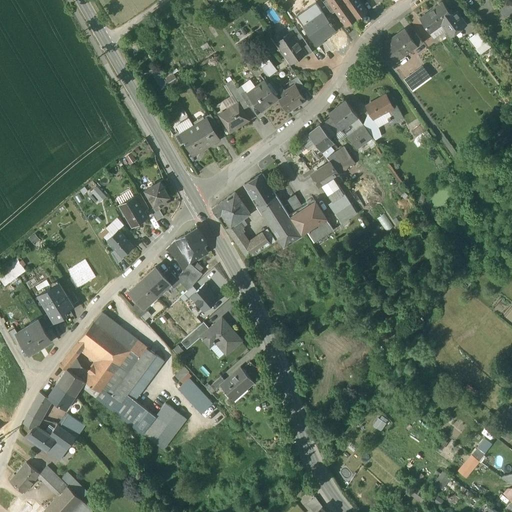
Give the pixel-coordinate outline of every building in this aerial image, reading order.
[(336,11),(328,0),(324,0),(322,2),(331,14),(336,11)] [(355,17),(343,0),(328,0),(336,11),(345,24),(355,17)] [(343,0),(355,17),(365,10),(358,0),(343,0)] [(503,1),(496,6),(500,12),(508,7),(503,1)] [(442,2),(431,10),(441,24),(452,16),(452,15),(442,2)] [(431,10),(419,18),(429,32),(438,26),(441,24),(431,10)] [(315,21),(304,29),(316,45),(324,40),(322,38),(335,29),(322,11),(313,17),(315,21)] [(452,16),(441,24),(450,36),(466,25),(456,12),(452,15),(452,16)] [(438,26),(429,32),(433,37),(442,31),(438,26)] [(405,29),(392,39),(404,54),(416,45),(410,37),(405,29)] [(469,39),(482,54),(492,46),(479,31),(469,39)] [(294,39),(290,33),(283,38),(284,39),(283,40),(284,41),(278,45),(291,63),(304,54),(305,54),(294,39)] [(423,43),(416,33),(410,37),(416,45),(417,47),(423,43)] [(312,52),(300,35),(294,39),(305,54),(304,54),(306,57),(312,52)] [(404,54),(392,39),(383,45),(394,61),(404,54)] [(210,55),(213,53),(207,43),(201,46),(203,51),(206,49),(210,55)] [(271,62),(263,67),(269,76),(277,71),(271,62)] [(415,73),(405,80),(413,91),(424,84),(415,73)] [(170,87),(178,81),(174,75),(165,80),(170,87)] [(297,77),(291,81),(294,86),(295,85),(300,92),(305,89),(297,77)] [(245,91),(247,94),(254,103),(259,111),(269,103),(270,105),(278,99),(264,81),(254,88),(250,82),(242,88),(244,91),(245,91)] [(294,86),(281,95),(283,98),(279,101),(286,112),(305,100),(300,92),(295,85),(294,86)] [(240,94),(237,88),(230,92),(237,104),(238,104),(242,111),(248,107),(240,94)] [(254,103),(247,94),(245,91),(244,91),(240,94),(248,107),(249,107),(254,103)] [(386,96),(366,107),(369,112),(373,119),(388,111),(393,108),(386,96)] [(346,102),(329,114),(332,118),(341,130),(344,134),(351,129),(350,128),(352,127),(354,130),(353,132),(347,137),(357,150),(373,139),(346,102)] [(237,104),(219,116),(229,134),(249,121),(242,111),(238,104),(237,104)] [(393,108),(388,111),(393,119),(395,122),(403,118),(396,106),(393,108)] [(388,111),(373,119),(378,128),(393,119),(388,111)] [(373,119),(369,112),(365,124),(376,139),(381,136),(379,131),(378,128),(373,119)] [(217,125),(210,114),(205,118),(206,121),(207,120),(212,129),(217,125)] [(341,130),(332,118),(325,122),(334,134),(341,130)] [(206,121),(194,128),(206,148),(219,140),(212,129),(207,120),(206,121)] [(333,143),(320,125),(308,135),(322,152),(330,146),(333,143)] [(181,135),(181,136),(186,144),(193,156),(206,148),(194,128),(181,135)] [(426,130),(416,138),(422,145),(432,138),(426,130)] [(180,133),(174,137),(181,148),(186,144),(181,136),(181,135),(180,133)] [(330,146),(322,152),(326,157),(334,151),(330,146)] [(344,148),(329,160),(331,163),(338,174),(355,163),(344,148)] [(331,163),(315,174),(326,191),(338,184),(343,181),(338,174),(331,163)] [(262,173),(245,186),(258,206),(276,195),(262,173)] [(159,182),(145,191),(155,208),(156,210),(157,209),(163,206),(160,201),(168,197),(159,182)] [(357,214),(338,184),(326,191),(333,202),(329,205),(341,224),(357,214)] [(98,187),(91,193),(96,199),(103,192),(98,187)] [(96,199),(90,204),(94,209),(107,197),(103,192),(96,199)] [(148,209),(139,193),(133,197),(134,199),(135,198),(143,212),(148,209)] [(234,194),(211,210),(217,218),(221,215),(230,228),(231,228),(239,222),(249,215),(234,194)] [(297,194),(285,200),(291,211),(303,204),(297,194)] [(289,216),(276,195),(258,206),(285,247),(302,235),(289,216)] [(134,199),(121,207),(132,226),(140,221),(139,219),(145,216),(143,212),(135,198),(134,199)] [(327,219),(314,199),(289,216),(302,235),(307,232),(327,219)] [(157,209),(156,210),(155,208),(150,211),(156,222),(163,218),(157,209)] [(327,219),(307,232),(314,242),(333,229),(327,219)] [(239,222),(231,228),(230,228),(226,230),(232,238),(240,232),(243,230),(243,228),(239,222)] [(198,227),(185,235),(185,236),(195,251),(204,246),(207,244),(198,227)] [(107,228),(98,235),(102,239),(104,237),(110,232),(107,228)] [(133,246),(118,230),(113,235),(107,240),(115,250),(121,257),(122,257),(133,246)] [(110,232),(104,237),(107,240),(113,235),(111,232),(110,232)] [(248,244),(240,232),(232,238),(240,249),(248,244)] [(248,244),(240,249),(248,261),(270,246),(265,237),(264,237),(262,234),(248,244)] [(185,236),(185,235),(175,241),(181,251),(189,264),(190,264),(209,253),(204,246),(195,251),(185,236)] [(175,241),(166,250),(175,258),(181,251),(175,241)] [(121,257),(115,250),(111,254),(117,265),(123,259),(122,257),(121,257)] [(189,264),(181,251),(175,258),(184,270),(190,264),(189,264)] [(85,259),(68,270),(72,276),(78,287),(96,277),(85,259)] [(17,260),(0,272),(0,278),(5,285),(25,270),(17,260)] [(194,268),(190,264),(184,270),(182,273),(185,276),(196,282),(198,279),(200,281),(204,276),(200,272),(194,268)] [(203,269),(197,264),(194,268),(200,272),(203,269)] [(165,278),(155,268),(142,280),(157,296),(170,285),(168,283),(168,282),(165,278)] [(179,282),(171,273),(165,278),(168,282),(168,283),(170,285),(174,289),(180,283),(179,282)] [(78,287),(72,276),(66,280),(71,290),(72,291),(78,287)] [(196,282),(185,276),(179,282),(180,283),(188,291),(190,289),(196,282)] [(157,296),(142,280),(129,292),(138,302),(142,307),(143,306),(145,308),(157,296)] [(59,282),(51,287),(51,286),(37,295),(48,313),(54,322),(67,314),(65,310),(73,305),(66,293),(59,281),(58,282),(59,282)] [(196,291),(190,297),(203,312),(218,299),(205,284),(196,291)] [(196,291),(193,287),(180,298),(183,303),(190,297),(196,291)] [(78,302),(72,291),(71,290),(66,293),(73,305),(78,302)] [(142,307),(138,302),(132,307),(140,316),(147,311),(145,308),(143,306),(142,307)] [(48,313),(43,316),(50,326),(55,323),(54,322),(48,313)] [(138,341),(101,313),(93,322),(131,350),(138,341)] [(50,326),(43,316),(38,319),(44,330),(50,326)] [(210,329),(201,337),(210,346),(216,341),(227,353),(242,340),(223,318),(210,329)] [(17,332),(16,333),(22,341),(29,354),(51,340),(44,330),(38,319),(37,320),(39,322),(32,327),(30,324),(17,332)] [(93,322),(79,341),(85,346),(101,357),(99,361),(114,373),(131,350),(93,322)] [(204,322),(186,337),(191,343),(200,335),(201,337),(210,329),(204,322)] [(14,328),(8,332),(16,345),(22,341),(16,333),(17,332),(14,328)] [(79,341),(65,358),(72,363),(85,346),(79,341)] [(114,373),(103,389),(121,402),(127,394),(155,354),(138,341),(131,350),(114,373)] [(155,354),(127,394),(135,399),(163,360),(155,354)] [(65,358),(60,366),(66,370),(67,368),(72,363),(65,358)] [(99,361),(85,380),(100,392),(103,389),(114,373),(99,361)] [(184,365),(174,374),(182,383),(188,377),(191,374),(184,365)] [(225,381),(220,385),(221,386),(233,400),(254,382),(240,367),(225,381)] [(67,368),(66,370),(56,383),(75,395),(81,387),(85,380),(67,368)] [(221,376),(211,385),(216,390),(221,386),(220,385),(225,381),(221,376)] [(182,383),(178,387),(201,412),(212,402),(188,377),(182,383)] [(100,392),(85,380),(81,387),(95,398),(96,398),(100,392)] [(48,396),(47,397),(50,399),(66,409),(75,395),(56,383),(48,396)] [(211,385),(207,389),(212,394),(216,390),(211,385)] [(121,402),(103,389),(100,392),(96,398),(143,434),(156,417),(156,416),(135,400),(135,399),(127,394),(121,402)] [(39,391),(28,412),(38,418),(39,418),(50,399),(47,397),(48,396),(39,391)] [(156,417),(143,434),(154,442),(177,412),(166,403),(156,416),(156,417)] [(38,418),(28,412),(23,422),(33,427),(34,425),(34,424),(39,419),(38,418)] [(177,412),(154,442),(163,449),(186,419),(177,412)] [(83,424),(68,413),(59,425),(75,436),(83,424)] [(34,424),(34,425),(33,427),(26,437),(47,451),(55,439),(49,435),(34,424)] [(59,425),(57,424),(49,435),(55,439),(68,448),(76,437),(75,436),(59,425)] [(134,439),(128,432),(120,440),(126,446),(134,439)] [(68,448),(55,439),(47,451),(60,460),(68,448)] [(478,448),(472,455),(478,461),(484,453),(478,448)] [(472,455),(458,472),(465,477),(478,461),(472,455)] [(46,467),(32,456),(27,462),(40,473),(46,467)] [(27,462),(26,462),(10,482),(23,492),(24,493),(40,474),(40,473),(27,462)] [(68,486),(47,466),(46,467),(40,473),(40,474),(61,493),(68,486)] [(447,492),(457,481),(445,470),(435,481),(447,492)] [(69,511),(81,500),(68,486),(61,493),(45,510),(43,511),(69,511)] [(23,492),(8,510),(9,511),(29,511),(32,510),(34,511),(43,511),(45,510),(24,493),(23,492)] [(307,504),(314,511),(324,504),(316,496),(307,504)] [(81,500),(69,511),(86,511),(90,508),(81,500)]
